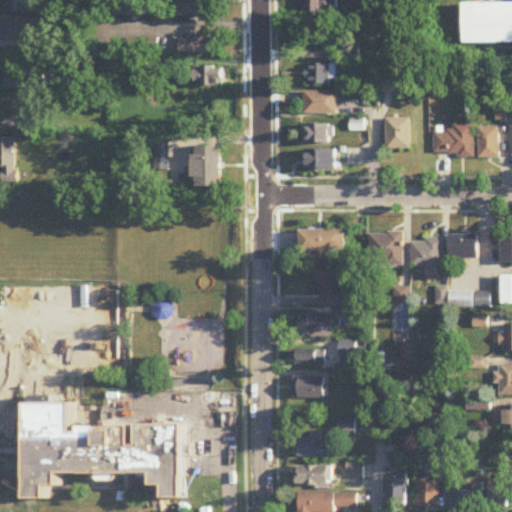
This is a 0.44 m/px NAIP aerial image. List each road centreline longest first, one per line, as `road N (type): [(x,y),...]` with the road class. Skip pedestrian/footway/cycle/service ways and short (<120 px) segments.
road 1 (residential): [(265,511),(262,0)]
road 2 (residential): [(264,199),(511,195)]
